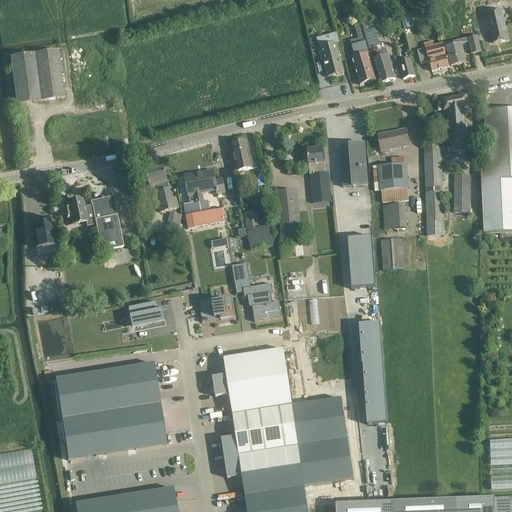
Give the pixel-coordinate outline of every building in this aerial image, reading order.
[(410,9),(400,11),(402,21),(401,21),(403,30),(410,28),(408,20),(412,19),(410,9)] [(501,10),(486,13),(493,44),(508,40),(501,10)] [(350,42),(355,59),(352,60),(360,86),(376,81),(359,25),(354,26),(358,39),(350,42)] [(369,50),(380,46),(374,29),(363,33),(369,50)] [(466,63),(461,44),(469,43),(472,54),(482,52),(478,37),(445,44),(451,67),(466,63)] [(425,45),(426,49),(417,51),(420,64),(429,62),(432,72),(449,67),(443,44),(434,47),(433,42),(425,45)] [(336,44),(319,49),(322,63),(325,62),(329,77),(344,73),(336,44)] [(70,47),(73,72),(81,71),(78,46),(70,47)] [(380,84),(396,80),(389,56),(387,49),(376,52),(378,59),(373,61),(380,84)] [(10,57),(16,105),(65,99),(58,51),(10,57)] [(411,59),(399,62),(403,80),(415,77),(411,59)] [(444,111),(447,111),(448,137),(449,137),(451,153),(466,152),(464,136),(466,136),(464,108),(468,108),(467,96),(443,100),(444,111)] [(487,164),(481,164),(484,234),(511,232),(511,110),(485,112),(487,164)] [(406,130),(378,136),(382,152),(409,146),(406,130)] [(247,141),(231,144),(237,173),(253,169),(247,141)] [(350,146),(340,147),(341,160),(342,160),(343,167),(342,167),(343,188),(353,187),(353,188),(368,187),(365,144),(350,145),(350,146)] [(424,147),(425,189),(443,188),(441,147),(424,147)] [(309,164),(309,166),(310,175),(309,175),(320,272),(339,270),(329,173),(326,173),(325,164),(323,148),(307,150),(308,158),(306,159),(306,165),(309,164)] [(406,165),(373,167),(375,192),(382,191),(382,204),(409,203),(406,165)] [(146,172),(150,187),(151,190),(155,189),(158,202),(157,202),(160,213),(179,208),(176,197),(172,198),(168,182),(171,181),(169,174),(166,174),(164,168),(146,172)] [(183,206),(185,216),(187,227),(226,220),(224,209),(211,211),(209,201),(204,202),(202,193),(217,191),(218,194),(225,193),(223,180),(215,181),(213,172),(185,177),(189,196),(190,204),(183,206)] [(262,176),(252,178),(254,188),(265,186),(262,176)] [(454,176),(454,214),(470,214),(471,176),(454,176)] [(303,257),(302,246),(303,246),(297,190),(276,193),(282,248),(283,248),(284,259),(303,257)] [(443,193),(425,193),(427,237),(445,236),(443,193)] [(68,226),(86,222),(87,227),(96,226),(101,252),(123,247),(113,201),(114,201),(113,197),(90,202),(91,205),(91,206),(84,208),(83,204),(78,201),(63,204),(68,226)] [(405,204),(383,206),(384,231),(407,229),(405,204)] [(257,212),(244,214),(248,232),(247,232),(250,250),(276,245),(272,226),(260,228),(257,212)] [(182,232),(183,226),(180,225),(182,216),(170,214),(168,223),(170,223),(169,229),(182,232)] [(54,246),(50,219),(38,221),(40,231),(32,233),(35,250),(54,246)] [(148,221),(144,229),(147,231),(152,224),(148,221)] [(376,288),(373,237),(348,239),(352,290),(376,288)] [(402,241),(381,242),(383,272),(404,270),(402,241)] [(251,288),(247,264),(232,267),(235,285),(247,284),(248,289),(243,290),(245,299),(248,298),(250,308),(252,308),(255,323),(281,319),(279,303),(272,304),(271,295),(273,294),(272,285),(251,288)] [(77,291),(74,298),(81,301),(84,295),(77,291)] [(213,303),(212,300),(199,302),(202,324),(203,323),(203,320),(220,318),(221,321),(235,319),(232,301),(225,302),(225,301),(213,303)] [(65,310),(63,302),(49,305),(50,312),(65,310)] [(157,311),(156,303),(128,309),(129,317),(131,329),(164,323),(161,310),(157,311)] [(380,324),(359,326),(362,366),(363,366),(367,426),(387,424),(388,424),(381,324),(380,324)] [(230,396),(233,416),(292,407),(283,350),(224,360),(226,376),(212,378),(216,398),(230,396)] [(153,365),(55,380),(61,421),(160,405),(153,365)] [(236,437),(222,440),(228,479),(242,477),(247,511),(308,511),(305,490),(354,481),(342,398),(292,407),(233,416),(236,437)] [(160,405),(61,421),(68,461),(166,446),(160,405)] [(0,511),(41,511),(32,450),(0,455),(0,511)] [(176,511),(173,489),(74,505),(75,511),(176,511)] [(495,501),(495,499),(392,503),(392,511),(511,511),(511,501),(509,500),(507,500),(495,501)]
